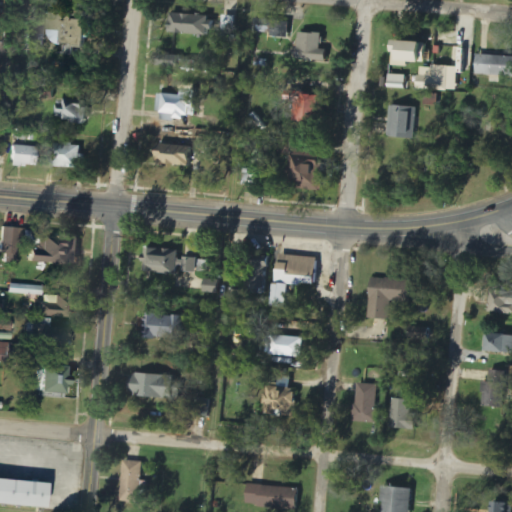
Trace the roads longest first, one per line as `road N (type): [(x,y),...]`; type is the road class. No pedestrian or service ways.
road 1 (residential): [(317,511),(364,0)]
road 2 (residential): [(0,428),(511,474)]
road 3 (secondary): [(474,222),(346,229),(0,199)]
road 4 (tertiary): [(83,511),(110,211)]
road 5 (residential): [(438,511),(474,222)]
road 6 (residential): [(110,211),(132,0)]
road 7 (residential): [(511,17),(318,0)]
